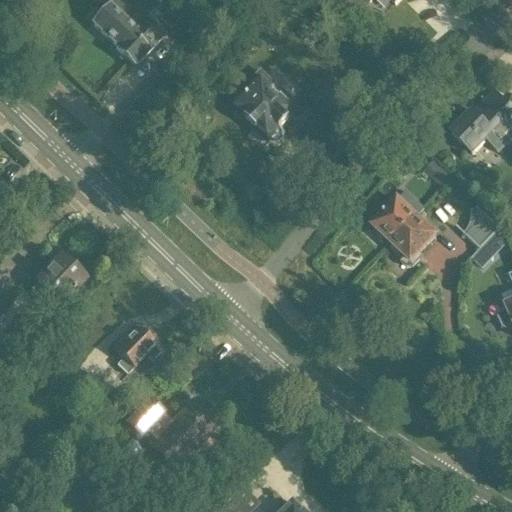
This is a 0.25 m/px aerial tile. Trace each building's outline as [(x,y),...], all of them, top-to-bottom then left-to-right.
[(110,8),(92,27),(102,35),(117,50),(116,51),(135,69),(149,53),(163,39),(144,22),(142,20),(154,7),(146,0),(103,0),(103,1),(110,8)] [(196,77),(204,69),(196,61),(188,69),(196,77)] [(271,145),(277,145),(281,143),(283,140),(282,137),(280,134),(291,122),(288,119),(294,113),(270,90),(274,86),(262,74),(253,83),(257,86),(234,111),(237,114),(238,117),(243,119),(271,145)] [(325,115),(340,100),(332,92),(317,106),(325,115)] [(511,139),(511,111),(495,95),(475,116),(473,115),(452,136),(473,157),(487,142),(498,154),(511,139)] [(433,164),(425,174),(429,177),(443,190),(451,181),(437,168),(433,164)] [(392,247),(417,221),(398,202),(373,229),(375,231),(375,234),(380,240),(384,239),(392,247)] [(480,251),(499,231),(478,211),(471,213),(472,220),(471,224),(470,228),(468,231),(464,236),(480,251)] [(413,270),(423,258),(420,255),(436,238),(417,221),(392,247),(403,257),(402,265),(406,269),(412,269),(413,270)] [(492,261),(505,248),(494,238),(482,252),(492,261)] [(73,271),(62,260),(31,292),(54,314),(85,282),(84,281),(86,277),(85,272),(82,269),(77,269),(73,271)] [(511,277),(510,278),(511,281),(511,305),(506,308),(507,311),(500,315),(498,320),(503,331),(509,333),(511,331),(511,277)] [(146,339),(137,330),(134,333),(133,332),(114,351),(124,361),(117,367),(127,377),(146,358),(152,364),(160,356),(153,350),(155,348),(152,345),(152,342),(149,339),(146,339)] [(85,404),(102,387),(91,376),(74,394),(85,404)] [(163,415),(151,403),(128,427),(140,438),(146,433),(157,443),(151,449),(165,463),(165,464),(171,469),(177,464),(181,467),(218,428),(193,405),(172,427),(161,417),(163,415)]
